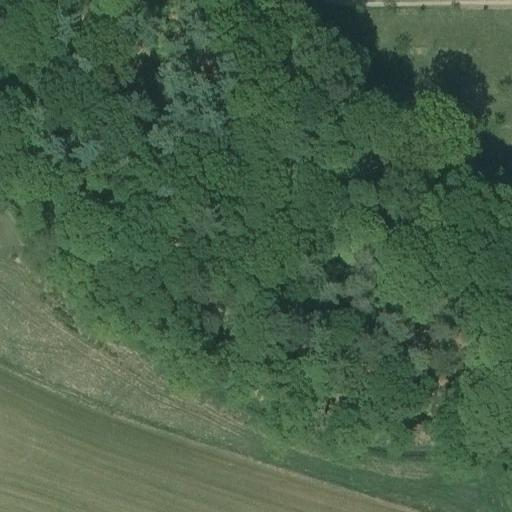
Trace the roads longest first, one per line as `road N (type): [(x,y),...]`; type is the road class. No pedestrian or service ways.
road 1 (track): [(511,247),(436,233),(384,186),(222,0)]
road 2 (track): [(511,2),(316,0)]
